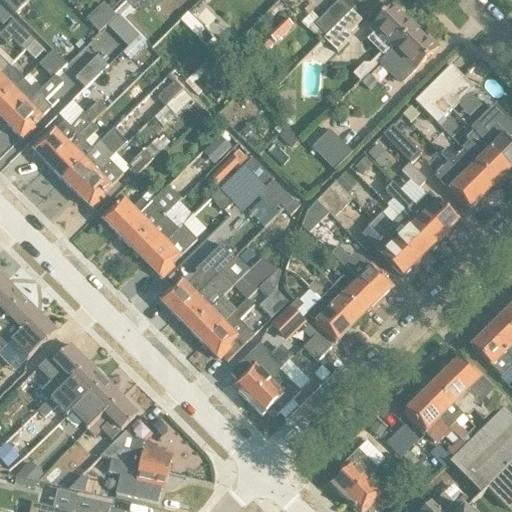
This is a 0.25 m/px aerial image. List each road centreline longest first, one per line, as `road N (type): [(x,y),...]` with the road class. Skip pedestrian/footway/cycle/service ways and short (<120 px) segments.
road 1 (residential): [(264,474),(0,206)]
road 2 (residential): [(264,474),(511,227)]
